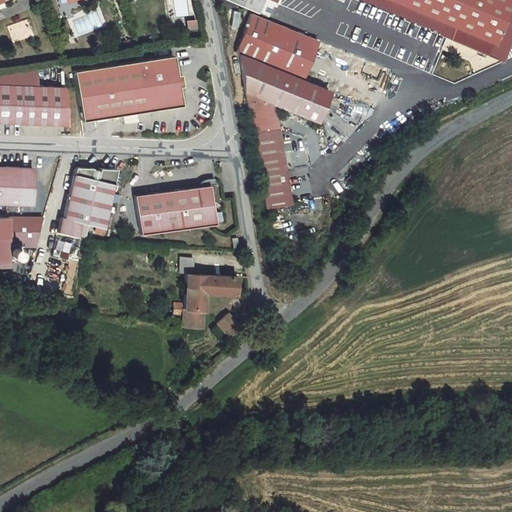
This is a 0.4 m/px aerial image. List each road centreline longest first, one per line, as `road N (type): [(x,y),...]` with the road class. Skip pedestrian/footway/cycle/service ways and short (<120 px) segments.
road 1 (tertiary): [(511,99),(406,167),(335,276),(281,320)]
road 2 (residential): [(233,154),(0,153)]
road 3 (residential): [(233,154),(252,280),(281,320)]
road 4 (tertiary): [(180,413),(146,445),(36,511)]
road 5 (residential): [(204,0),(233,154)]
road 6 (tertiary): [(281,320),(180,413)]
